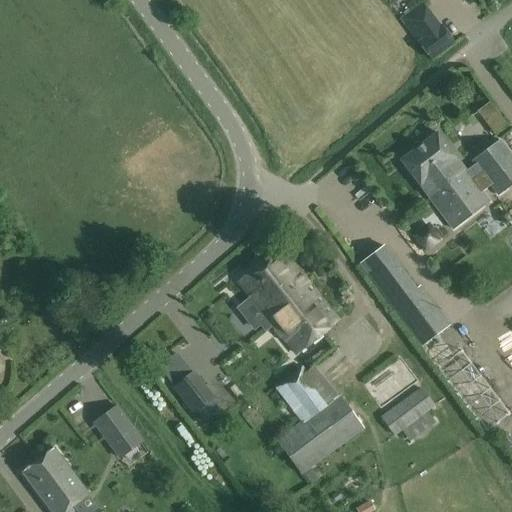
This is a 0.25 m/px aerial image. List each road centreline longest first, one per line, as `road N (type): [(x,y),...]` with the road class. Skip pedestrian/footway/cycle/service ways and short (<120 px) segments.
road 1 (unclassified): [(0,439),(228,240),(251,186)]
road 2 (unclassified): [(251,186),(247,155),(223,114),(138,0)]
